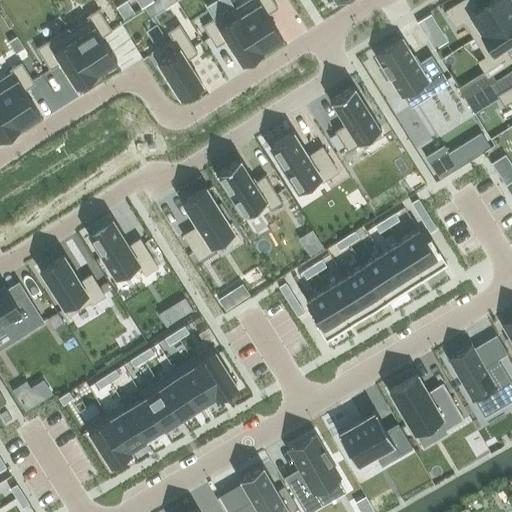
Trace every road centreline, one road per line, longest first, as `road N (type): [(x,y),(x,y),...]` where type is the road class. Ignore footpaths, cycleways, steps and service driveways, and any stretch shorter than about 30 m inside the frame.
road 1 (residential): [(130,511),(511,287)]
road 2 (residential): [(0,265),(125,187),(192,168),(332,77),(319,35)]
road 3 (residential): [(0,159),(111,87),(143,83),(166,114),(181,116),(319,35)]
